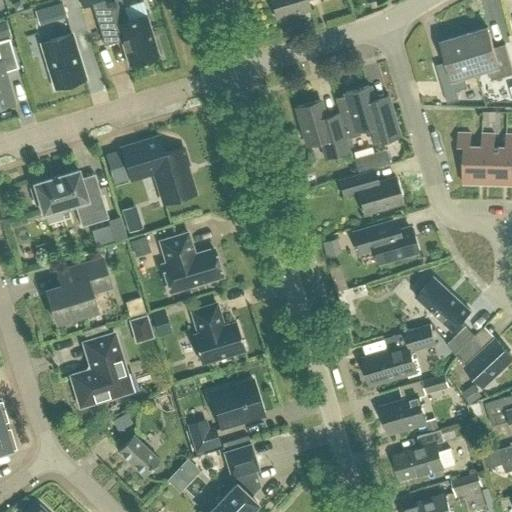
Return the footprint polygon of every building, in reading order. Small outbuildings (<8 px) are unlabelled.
[(129,66),(159,57),(146,15),(127,21),(120,0),(107,0),(92,5),(104,45),(121,40),(129,66)] [(270,0),(277,19),(310,9),(306,0),(270,0)] [(488,27),(465,34),(477,73),(488,69),(491,80),(511,73),(511,65),(506,44),(494,47),(488,27)] [(71,34),(40,43),(55,89),(85,79),(71,34)] [(465,77),(477,73),(465,34),(442,41),(448,61),(437,65),(448,103),(460,100),(457,91),(468,87),(465,77)] [(0,105),(13,102),(4,72),(18,68),(9,39),(0,41),(0,105)] [(386,96),(373,100),(368,85),(345,92),(346,96),(335,99),(346,138),(359,135),(358,131),(369,128),(374,143),(397,137),(386,96)] [(335,113),(324,116),(319,99),(296,106),(307,145),(321,141),(326,158),(346,152),(335,113)] [(489,146),(482,146),(471,146),(471,133),(458,133),(457,147),(464,147),(463,183),(487,184),(489,146)] [(487,184),(511,184),(511,177),(511,146),(506,147),(495,147),(495,134),(482,133),(482,146),(489,146),(487,184)] [(164,153),(159,137),(121,148),(130,179),(154,172),(164,203),(194,194),(185,165),(188,164),(182,147),(164,153)] [(385,149),(353,159),(357,171),(389,162),(385,149)] [(80,178),(78,170),(60,175),(52,177),(52,178),(33,183),(35,187),(30,188),(35,204),(39,203),(43,214),(74,204),(81,226),(108,218),(94,174),(80,178)] [(356,190),(363,212),(402,200),(395,177),(372,184),(368,171),(338,181),(342,194),(356,190)] [(395,232),(392,221),(352,232),(358,252),(373,248),(377,262),(417,251),(410,227),(395,232)] [(101,246),(118,241),(114,225),(96,230),(101,246)] [(193,254),(187,233),(159,241),(165,263),(161,264),(169,292),(221,276),(212,249),(193,254)] [(110,286),(102,259),(57,272),(61,286),(46,290),(55,322),(58,321),(60,325),(78,319),(76,315),(96,309),(91,292),(110,286)] [(471,311),(434,277),(416,296),(453,330),(471,311)] [(135,315),(148,311),(143,298),(131,303),(135,315)] [(222,326),(215,303),(191,311),(198,334),(192,336),(200,362),(243,349),(235,322),(222,326)] [(153,338),(147,315),(129,320),(135,343),(153,338)] [(157,325),(160,336),(175,331),(172,321),(157,325)] [(369,383),(417,369),(410,346),(436,338),(431,322),(404,330),(409,346),(402,348),(401,347),(362,359),(369,383)] [(447,346),(455,354),(473,337),(465,328),(447,346)] [(124,374),(112,335),(84,343),(91,365),(88,371),(72,377),(80,404),(114,394),(115,397),(133,392),(127,373),(124,374)] [(473,337),(455,354),(483,384),(511,357),(511,355),(496,339),(485,349),(473,337)] [(449,387),(446,373),(423,379),(426,393),(449,387)] [(263,413),(253,380),(239,384),(239,382),(208,392),(219,429),(238,423),(237,421),(263,413)] [(511,394),(485,402),(492,425),(510,420),(511,424),(511,394)] [(427,420),(419,396),(380,407),(388,432),(427,420)] [(209,428),(206,418),(187,424),(195,453),(221,446),(215,427),(209,428)] [(4,426),(0,427),(0,452),(14,448),(9,429),(5,430),(4,426)] [(444,440),(441,429),(418,435),(421,446),(394,454),(401,479),(443,467),(436,443),(444,440)] [(158,460),(132,435),(117,451),(143,476),(158,460)] [(258,469),(250,444),(223,452),(231,477),(233,477),(235,483),(207,511),(248,511),(257,503),(249,496),(258,486),(254,470),(258,469)] [(511,444),(499,449),(484,453),(488,468),(503,464),(506,472),(511,469),(511,444)] [(189,461),(173,480),(187,493),(203,474),(189,461)] [(490,487),(486,470),(451,479),(456,497),(472,493),(471,488),(482,485),(483,489),(490,487)] [(450,511),(445,494),(403,506),(404,511),(450,511)]
